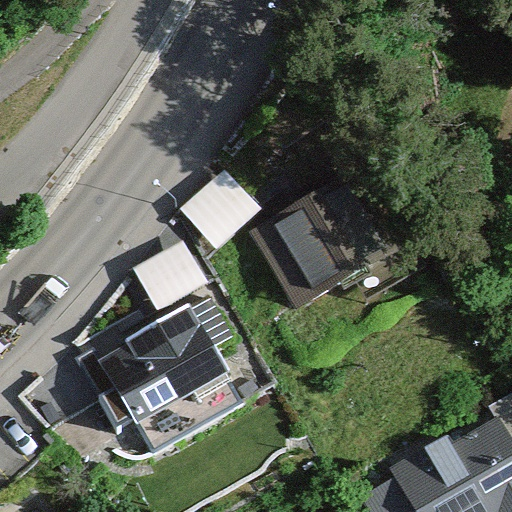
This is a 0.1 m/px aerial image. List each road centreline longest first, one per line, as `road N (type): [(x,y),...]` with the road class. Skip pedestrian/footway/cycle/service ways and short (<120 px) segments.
road 1 (secondary): [(0,334),(85,247),(241,0)]
road 2 (residential): [(0,166),(92,88),(142,0)]
